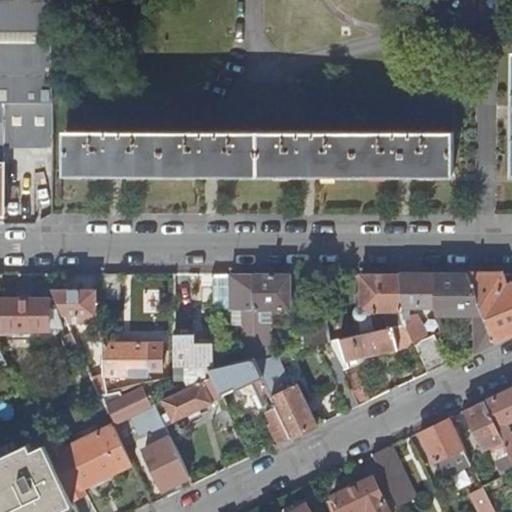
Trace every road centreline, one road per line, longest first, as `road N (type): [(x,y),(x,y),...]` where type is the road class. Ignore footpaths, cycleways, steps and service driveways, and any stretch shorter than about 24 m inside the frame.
road 1 (residential): [(511,250),(0,251)]
road 2 (residential): [(207,511),(511,364)]
